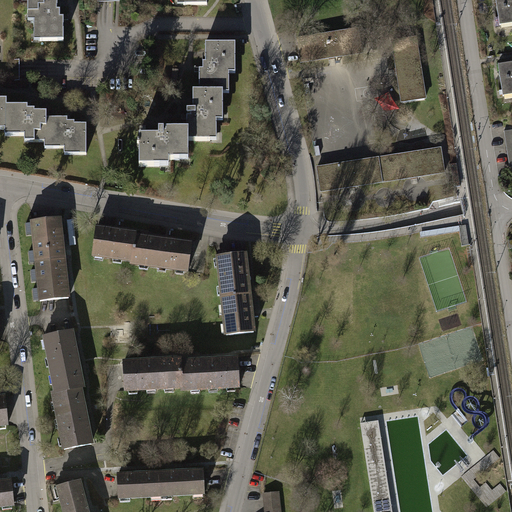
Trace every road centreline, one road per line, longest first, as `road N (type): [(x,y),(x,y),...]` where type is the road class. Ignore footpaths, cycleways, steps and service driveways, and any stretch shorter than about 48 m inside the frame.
road 1 (residential): [(0,183),(35,511)]
road 2 (residential): [(0,183),(300,231)]
road 3 (residential): [(233,511),(300,231)]
road 4 (residential): [(300,231),(296,154),(251,0)]
road 5 (residential): [(496,214),(464,0)]
